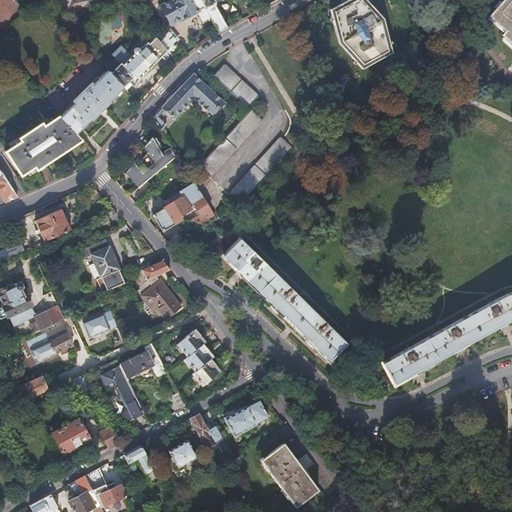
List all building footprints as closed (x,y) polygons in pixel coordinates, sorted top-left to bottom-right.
[(210,17),(201,0),(170,0),(162,4),(171,22),(182,17),(183,17),(197,10),(202,21),(210,17)] [(201,0),(210,17),(218,33),(228,28),(215,3),(220,0),(201,0)] [(385,22),(368,3),(365,0),(348,0),(330,10),(337,43),(362,69),(391,54),(385,22)] [(371,0),(368,3),(385,22),(391,54),(394,59),(393,65),(399,75),(410,70),(404,58),(415,52),(413,25),(407,0),(371,0)] [(511,0),(505,0),(491,17),(506,31),(503,35),(511,44),(511,0)] [(158,37),(168,49),(179,40),(178,38),(180,37),(173,28),(171,30),(170,28),(158,37)] [(122,66),(112,76),(124,88),(132,79),(136,83),(161,57),(165,61),(169,56),(171,54),(168,49),(158,37),(151,29),(144,37),(149,43),(141,51),(139,49),(138,49),(137,49),(136,50),(136,51),(136,52),(137,52),(133,57),(124,66),(123,67),(122,66)] [(171,54),(178,62),(181,60),(175,53),(183,46),(179,40),(168,49),(171,54)] [(133,57),(122,47),(113,56),(124,66),(133,57)] [(178,62),(171,54),(169,56),(176,65),(178,62)] [(224,65),(213,76),(247,108),(258,97),(224,65)] [(76,104),(61,118),(76,134),(91,120),(92,121),(110,105),(108,103),(124,88),(112,76),(108,72),(93,87),(91,85),(74,101),(76,104)] [(171,100),(164,108),(175,118),(194,97),(213,114),(223,104),(194,77),(190,80),(171,100)] [(108,103),(110,105),(124,88),(108,103)] [(110,105),(126,90),(124,88),(110,105)] [(252,111),(199,168),(210,178),(263,122),(252,111)] [(154,119),(162,132),(168,126),(157,116),(154,119)] [(61,118),(60,117),(45,126),(43,123),(19,138),(21,141),(10,148),(6,152),(21,177),(25,175),(35,168),(37,171),(84,142),(76,134),(61,118)] [(21,141),(19,138),(8,145),(10,148),(21,141)] [(146,151),(154,141),(153,138),(144,148),(146,151)] [(165,153),(156,139),(154,141),(146,151),(147,154),(143,159),(143,160),(144,159),(152,167),(143,174),(135,164),(126,174),(138,189),(176,158),(171,149),(165,153)] [(281,139),(228,195),(240,206),(292,149),(281,139)] [(26,177),(37,171),(35,168),(25,175),(26,177)] [(18,197),(0,172),(0,203),(1,205),(18,197)] [(214,216),(192,183),(180,191),(182,196),(153,215),(163,232),(183,220),(181,216),(191,209),(191,207),(195,204),(201,214),(191,221),(196,228),(214,216)] [(44,242),(70,230),(61,209),(34,221),(44,242)] [(240,239),(222,257),(329,362),(347,344),(240,239)] [(5,248),(9,258),(24,251),(20,242),(5,248)] [(104,243),(87,251),(101,278),(118,270),(104,243)] [(162,262),(135,273),(140,285),(156,277),(170,271),(162,262)] [(156,277),(140,285),(135,287),(153,311),(157,309),(166,320),(181,309),(156,277)] [(37,316),(36,314),(28,295),(27,296),(24,289),(25,288),(26,287),(24,282),(22,281),(18,283),(17,284),(18,287),(12,289),(11,286),(0,291),(0,293),(4,303),(3,304),(4,306),(0,307),(0,311),(2,317),(8,314),(9,316),(10,316),(14,326),(37,316)] [(501,297),(382,363),(394,384),(511,319),(511,318),(511,292),(511,293),(506,295),(501,297)] [(57,308),(50,293),(43,297),(48,308),(50,311),(38,317),(39,322),(30,326),(34,335),(43,331),(64,321),(57,308)] [(37,316),(38,317),(50,311),(48,308),(36,314),(37,316)] [(45,334),(28,342),(31,351),(30,352),(36,365),(55,356),(55,354),(72,345),(65,329),(61,327),(46,335),(45,334)] [(197,329),(194,332),(204,344),(207,341),(197,329)] [(204,344),(194,332),(176,347),(182,354),(183,352),(188,358),(183,362),(188,369),(190,367),(195,372),(191,376),(196,383),(198,382),(203,387),(220,373),(209,361),(212,359),(201,346),(204,344)] [(165,368),(152,344),(143,348),(145,352),(119,365),(120,366),(126,379),(151,368),(154,373),(165,368)] [(215,356),(204,344),(201,346),(212,359),(215,356)] [(209,361),(220,373),(222,371),(212,359),(209,361)] [(142,411),(126,379),(120,366),(100,377),(105,387),(111,384),(118,397),(121,398),(125,406),(121,413),(125,421),(133,418),(134,415),(142,411)] [(84,376),(73,381),(83,401),(94,396),(84,376)] [(32,397),(34,400),(39,398),(37,395),(46,391),(41,379),(18,390),(23,401),(32,397)] [(186,408),(178,394),(167,399),(175,414),(186,408)] [(247,407),(225,419),(235,438),(258,425),(257,424),(268,418),(259,403),(248,408),(247,407)] [(215,443),(208,431),(199,416),(190,420),(207,448),(215,443)] [(77,420),(46,436),(56,456),(87,440),(77,420)] [(108,450),(119,444),(110,427),(99,433),(108,450)] [(215,443),(216,444),(222,440),(215,427),(208,431),(215,443)] [(187,442),(168,453),(177,470),(196,460),(187,442)] [(283,444),(260,461),(295,508),(318,491),(283,444)] [(141,447),(125,455),(129,463),(138,459),(147,474),(153,485),(162,480),(156,469),(154,470),(141,447)] [(102,511),(121,511),(130,508),(118,486),(105,493),(94,472),(84,477),(99,505),(102,511)] [(102,511),(99,505),(84,477),(68,486),(75,498),(68,503),(70,507),(72,511),(86,511),(92,509),(93,511),(102,511)] [(59,511),(58,509),(50,495),(29,507),(32,511),(52,511),(55,511),(59,511)]
